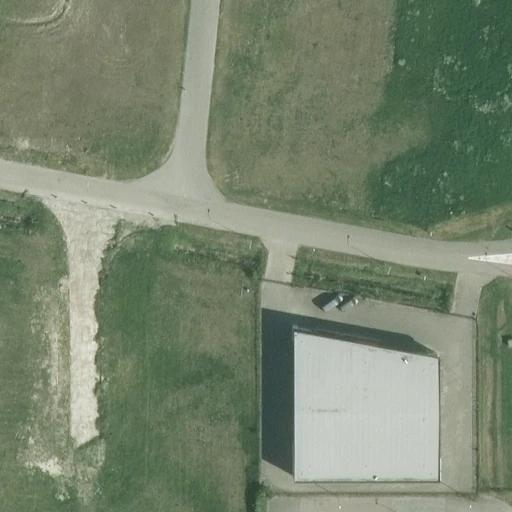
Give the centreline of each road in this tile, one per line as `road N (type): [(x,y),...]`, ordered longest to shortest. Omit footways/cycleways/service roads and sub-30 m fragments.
road 1 (unclassified): [(511,258),(427,254),(184,210)]
road 2 (unknown): [(85,194),(85,494)]
road 3 (unclassified): [(184,210),(206,0)]
road 4 (unclassified): [(184,210),(0,179)]
